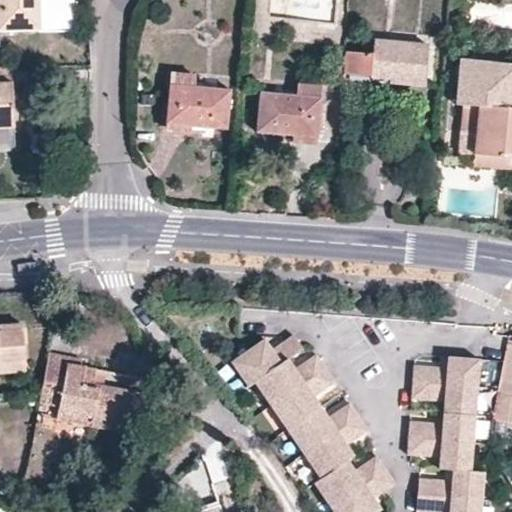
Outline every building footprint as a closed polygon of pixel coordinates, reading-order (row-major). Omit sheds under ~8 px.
[(40,0),(0,0),(0,29),(40,30),(40,0)] [(76,0),(40,0),(40,30),(77,30),(76,0)] [(344,75),(370,77),(371,62),(391,64),(390,79),(389,83),(423,87),(428,45),(374,40),(373,55),(345,52),(344,75)] [(458,156),(473,156),(502,160),(502,154),(511,155),(511,108),(500,108),(503,78),(511,79),(511,60),(469,57),(458,156)] [(370,77),(390,79),(391,64),(371,62),(370,77)] [(11,68),(0,67),(0,128),(13,129),(11,68)] [(170,72),(169,85),(193,87),(194,74),(170,72)] [(511,108),(511,79),(503,78),(500,108),(511,108)] [(193,87),(169,85),(166,118),(190,119),(189,124),(224,127),(227,89),(193,87)] [(318,99),(261,93),(257,131),(292,135),(292,130),(315,133),(318,99)] [(189,134),(189,124),(190,119),(166,118),(164,132),(189,134)] [(13,129),(0,128),(0,148),(14,148),(13,129)] [(511,170),(511,155),(502,154),(502,160),(473,156),(472,166),(511,170)] [(54,316),(57,303),(49,301),(46,314),(54,316)] [(59,301),(55,323),(72,326),(76,304),(59,301)] [(0,365),(26,363),(23,325),(0,327),(0,365)] [(331,383),(312,356),(291,371),(284,361),(299,351),(289,337),(268,351),(261,341),(228,364),(245,389),(254,384),(319,479),(311,485),(329,511),(374,511),(377,510),(369,499),(391,484),(372,456),(350,471),(344,462),(350,457),(343,446),(364,432),(345,404),(324,419),(309,398),(331,383)] [(511,342),(509,342),(505,361),(502,379),(511,380),(511,342)] [(469,473),(479,360),(448,357),(447,369),(414,366),(411,399),(443,402),(441,425),(408,422),(405,455),(438,458),(437,469),(444,470),(442,482),(417,479),(413,511),(414,511),(478,511),(482,475),(469,473)] [(97,370),(48,361),(42,394),(41,403),(60,406),(58,421),(146,435),(154,396),(94,385),(97,370)] [(0,374),(27,372),(26,363),(0,365),(0,374)] [(511,424),(511,380),(502,379),(493,420),(511,424)]
